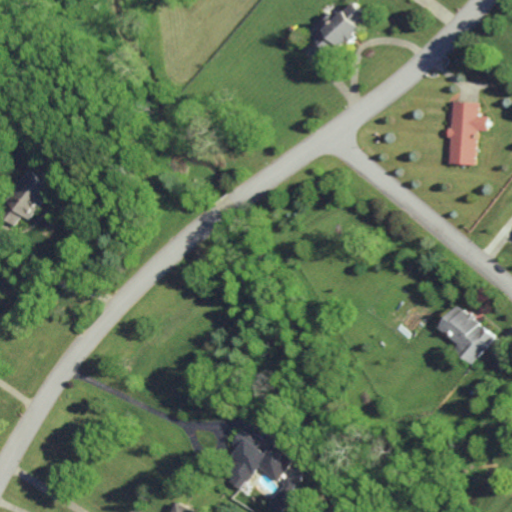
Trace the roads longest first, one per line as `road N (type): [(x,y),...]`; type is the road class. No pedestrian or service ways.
road 1 (residential): [(0,480),(59,387),(150,282),(433,58),(484,0)]
road 2 (residential): [(327,140),(511,290)]
